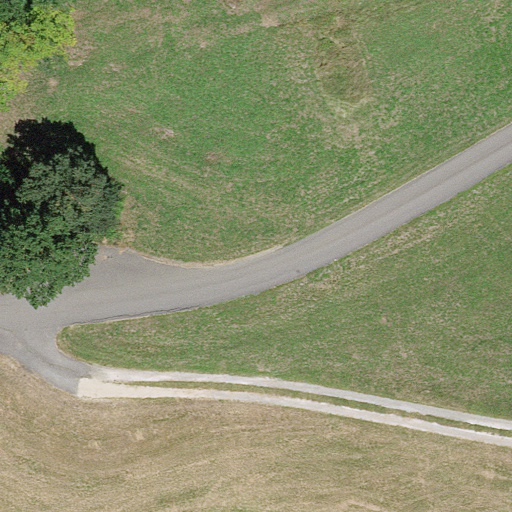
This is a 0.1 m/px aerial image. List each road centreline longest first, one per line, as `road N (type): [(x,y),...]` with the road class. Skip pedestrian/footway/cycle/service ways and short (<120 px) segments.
road 1 (track): [(330,247),(148,205),(45,155),(43,116),(68,66),(262,0)]
road 2 (unclassified): [(0,324),(247,286),(511,143)]
road 3 (track): [(2,324),(53,382),(111,393),(212,395),(511,438)]
